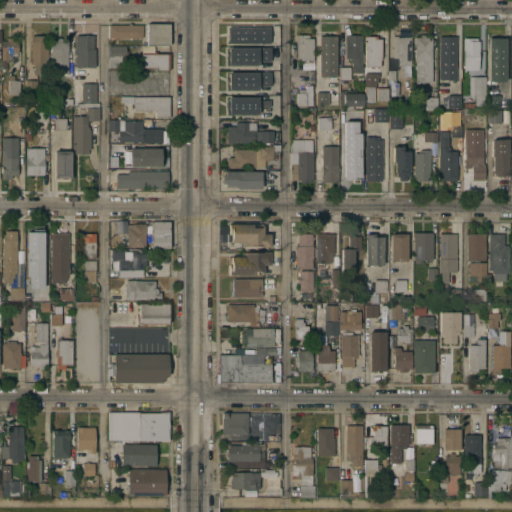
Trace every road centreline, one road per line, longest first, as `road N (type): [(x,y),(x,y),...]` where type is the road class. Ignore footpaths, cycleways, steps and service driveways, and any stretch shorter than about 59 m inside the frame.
road 1 (residential): [(0,206),(511,208)]
road 2 (residential): [(0,398),(511,399)]
road 3 (residential): [(0,10),(511,11)]
road 4 (secondary): [(195,0),(193,498)]
